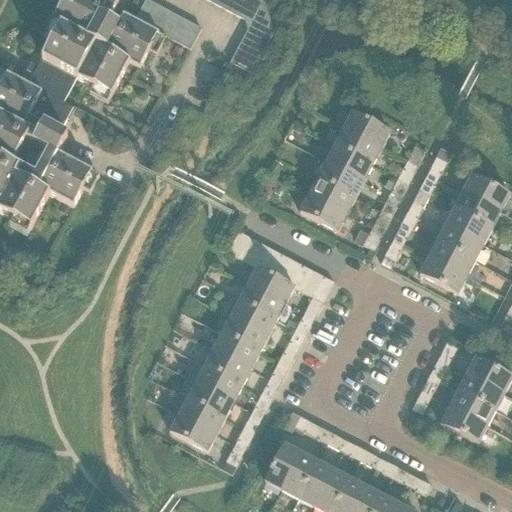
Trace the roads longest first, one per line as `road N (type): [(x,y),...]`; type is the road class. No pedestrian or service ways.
road 1 (residential): [(376,437),(434,316),(375,286)]
road 2 (residential): [(376,437),(318,407),(375,286)]
road 3 (residential): [(511,506),(376,437)]
road 4 (residential): [(375,286),(250,222)]
